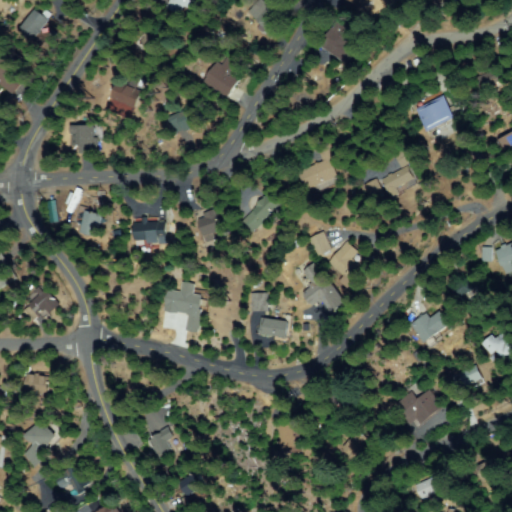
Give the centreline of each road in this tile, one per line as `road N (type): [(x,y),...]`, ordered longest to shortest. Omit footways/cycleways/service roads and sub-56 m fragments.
road 1 (residential): [(149,511),(13,185),(25,146),(123,0)]
road 2 (residential): [(0,185),(175,169),(274,143),(336,110),(413,45),(487,32),(511,19)]
road 3 (residential): [(79,336),(179,341),(280,368),(313,362),(340,346),(441,245),(511,209)]
road 4 (residential): [(379,511),(389,471),(415,439),(511,411)]
road 5 (residential): [(221,159),(289,50),(305,0)]
